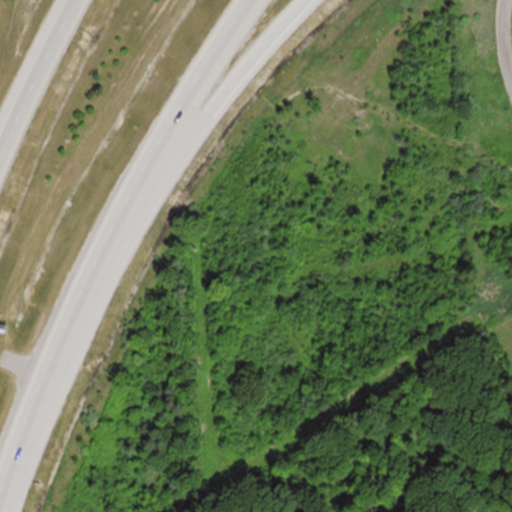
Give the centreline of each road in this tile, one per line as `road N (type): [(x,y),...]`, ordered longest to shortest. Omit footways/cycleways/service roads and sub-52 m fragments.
road 1 (motorway): [(0,478),(121,200),(242,0)]
road 2 (motorway): [(72,0),(0,142)]
